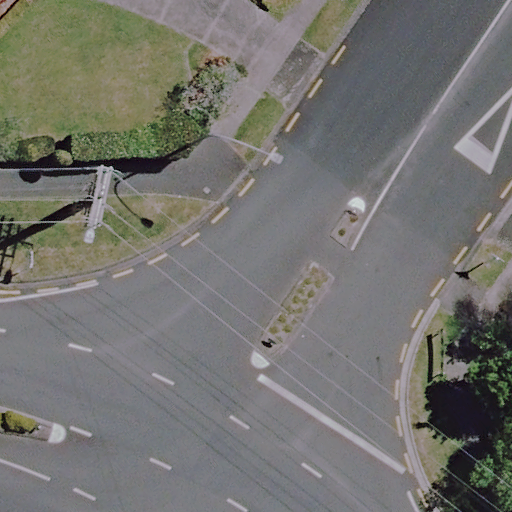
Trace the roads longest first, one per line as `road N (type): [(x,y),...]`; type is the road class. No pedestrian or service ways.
road 1 (residential): [(183,505),(252,378),(511,0)]
road 2 (tertiary): [(0,425),(183,505)]
